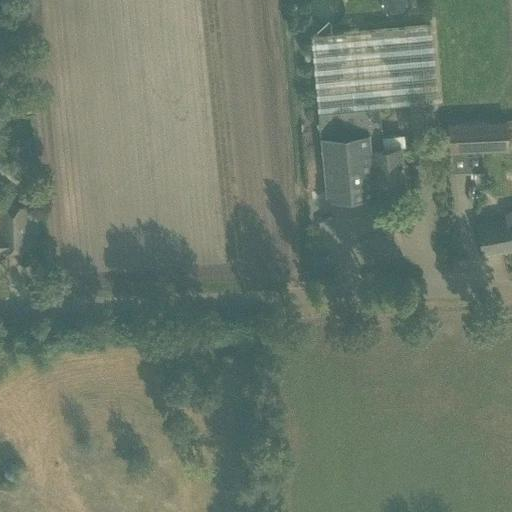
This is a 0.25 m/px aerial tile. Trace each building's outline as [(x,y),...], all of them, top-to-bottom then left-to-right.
[(378,105),(437,99),(430,24),(311,35),(318,110),(378,105)] [(318,110),(326,200),(405,193),(400,144),(382,146),(378,110),(378,105),(318,110)] [(506,121),(467,122),(468,150),(508,149),(506,121)] [(0,248),(27,248),(26,228),(25,203),(0,203),(0,248)] [(479,227),(483,255),(511,249),(511,214),(508,215),(509,221),(479,227)]
